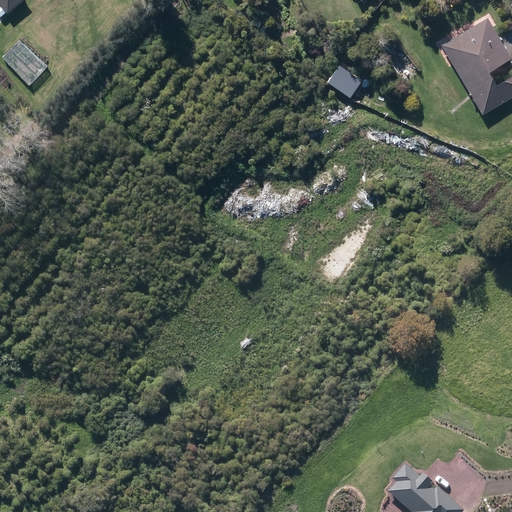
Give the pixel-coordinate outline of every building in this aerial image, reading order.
[(0,0),(0,5),(7,14),(24,0),(0,0)] [(442,46),(483,115),(511,97),(511,76),(496,86),(489,73),(511,59),(488,19),(442,46)] [(326,85),(340,95),(356,72),(342,62),(326,85)] [(15,89),(0,71),(0,83),(10,94),(15,89)] [(429,482),(421,475),(418,478),(404,466),(393,479),(397,482),(389,491),(410,511),(458,511),(461,510),(436,487),(432,491),(426,485),(429,482)]
